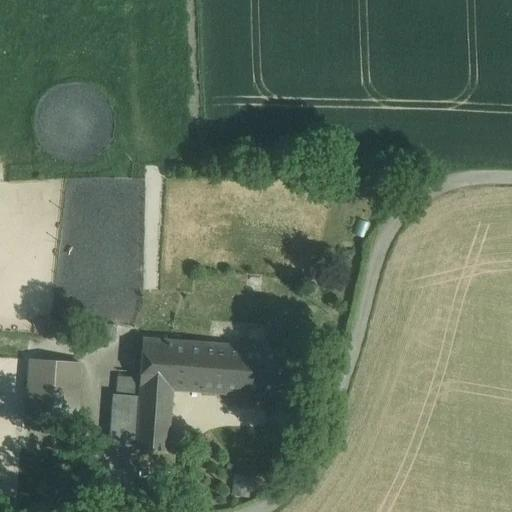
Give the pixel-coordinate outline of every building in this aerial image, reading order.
[(76,323),(52,321),(50,337),(74,339),(76,323)] [(115,326),(86,323),(85,340),(112,342),(115,326)] [(190,342),(145,339),(142,378),(141,387),(172,389),(186,390),(190,342)] [(284,349),(190,342),(186,390),(224,393),(224,389),(239,390),(239,394),(281,397),(284,349)] [(82,363),(30,360),(26,420),(78,424),(82,363)] [(142,378),(128,377),(128,378),(118,377),(117,394),(141,396),(141,387),(142,378)] [(172,389),(141,387),(141,396),(137,448),(168,450),(172,389)] [(141,396),(117,394),(116,396),(118,396),(114,444),(113,444),(113,446),(137,448),(141,396)]
